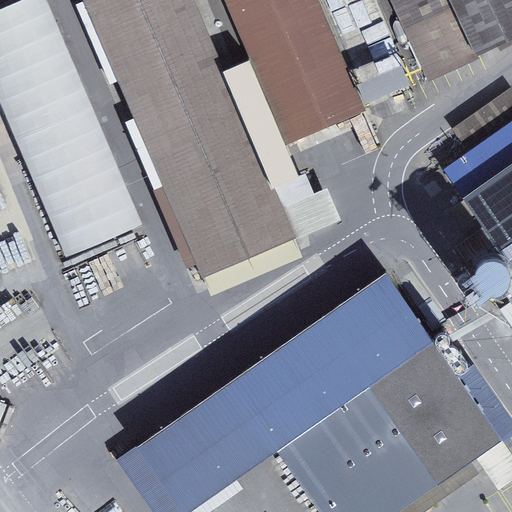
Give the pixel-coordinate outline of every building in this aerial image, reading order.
[(45,0),(28,0),(0,12),(0,102),(67,258),(143,226),(45,0)] [(315,0),(79,0),(193,279),(287,241),(188,0),(222,0),(282,147),(362,115),(315,0)] [(511,0),(388,0),(422,72),(511,31),(511,0)] [(511,134),(440,183),(511,288),(511,134)] [(386,511),(486,443),(366,270),(116,443),(163,511),(184,511),(271,452),(312,511),(386,511)] [(238,287),(206,296),(210,309),(242,301),(238,287)]
